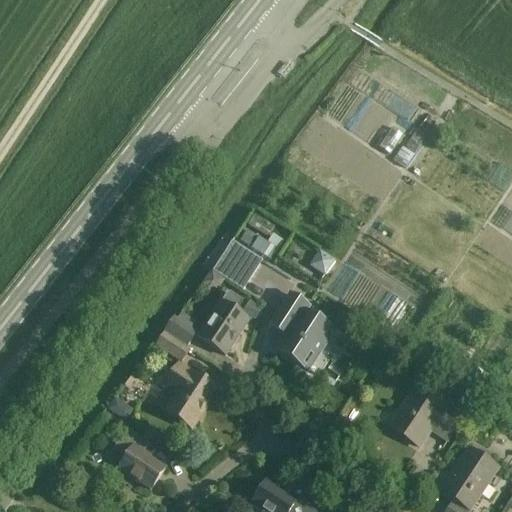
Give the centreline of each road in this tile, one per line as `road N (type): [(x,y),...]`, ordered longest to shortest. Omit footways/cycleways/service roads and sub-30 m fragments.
road 1 (secondary): [(0,329),(260,0)]
road 2 (residential): [(0,477),(137,271),(209,150),(212,129)]
road 3 (track): [(0,156),(102,0)]
road 4 (residential): [(372,511),(273,437)]
road 5 (residential): [(273,437),(179,511)]
